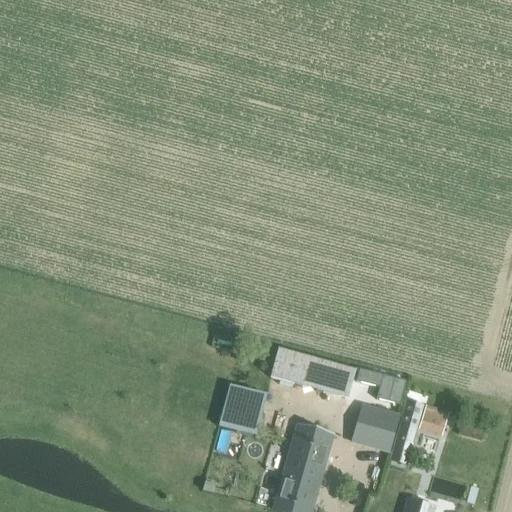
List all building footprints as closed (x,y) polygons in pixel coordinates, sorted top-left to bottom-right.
[(354,374),(277,352),(269,380),(347,401),(354,374)] [(220,427),(257,437),(268,395),(230,385),(220,427)] [(361,408),(350,444),(389,455),(390,451),(396,428),(399,419),(361,408)] [(424,411),(418,432),(441,439),(443,432),(447,418),(424,411)] [(461,422),(457,436),(480,443),(485,429),(461,422)] [(400,428),(390,462),(406,467),(415,432),(400,428)] [(276,511),(309,511),(330,437),(301,429),(276,511)] [(470,489),(466,504),(474,507),(478,491),(470,489)] [(408,502),(404,511),(432,511),(434,509),(408,502)]
